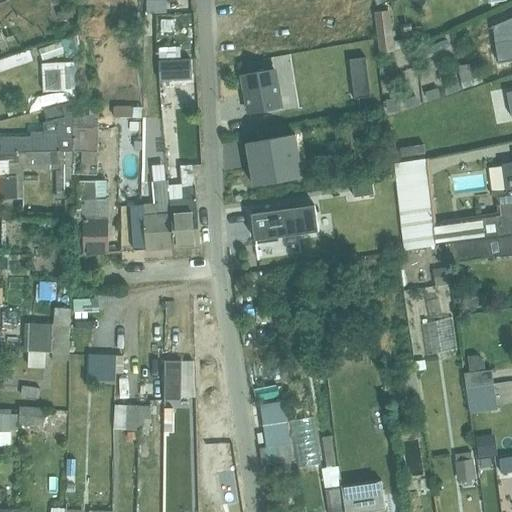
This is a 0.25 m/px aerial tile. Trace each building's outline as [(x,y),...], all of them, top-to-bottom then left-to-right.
[(146,13),(158,13),(158,0),(145,0),(146,13)] [(368,0),(373,9),(390,0),(368,0)] [(374,14),(379,55),(395,53),(394,50),(403,49),(403,41),(393,42),(393,38),(396,37),(395,32),(392,32),(390,12),(374,14)] [(497,32),(500,51),(496,51),(497,58),(501,57),(501,58),(511,56),(511,18),(507,19),(509,31),(497,32)] [(76,38),(62,42),(66,58),(76,55),(76,38)] [(65,54),(61,44),(39,52),(43,62),(65,54)] [(180,59),(180,48),(158,50),(159,60),(180,59)] [(0,73),(32,61),(29,52),(0,61),(0,73)] [(191,59),(171,61),(172,69),(173,81),(193,80),(191,59)] [(365,59),(349,61),(354,100),(370,98),(365,59)] [(157,67),(159,89),(165,88),(164,70),(172,69),(171,61),(158,62),(158,67),(157,67)] [(66,90),(73,90),(72,65),(64,65),(64,64),(42,65),(44,93),(66,92),(66,90)] [(495,82),(493,73),(472,78),(469,65),(457,68),(463,91),(495,82)] [(242,76),(249,115),(283,110),(276,70),(242,76)] [(74,153),(75,106),(73,106),(73,104),(44,111),(48,123),(43,124),(44,133),(31,133),(31,139),(1,139),(1,153),(1,154),(74,153)] [(98,107),(75,106),(74,153),(81,153),(81,165),(74,165),(73,175),(97,176),(97,153),(98,153),(99,130),(98,130),(98,107)] [(143,118),(143,107),(114,107),(114,118),(143,118)] [(253,188),(303,178),(296,135),(246,144),(253,188)] [(72,175),(73,175),(74,165),(74,153),(1,154),(0,154),(0,200),(23,200),(23,185),(38,185),(39,176),(23,176),(23,171),(56,171),(56,193),(56,200),(73,200),(72,175)] [(429,158),(394,165),(399,212),(434,207),(429,158)] [(511,193),(511,163),(501,166),(505,192),(491,194),(491,197),(495,196),(511,193)] [(168,187),(173,249),(200,248),(196,189),(194,189),(192,167),(180,168),(181,186),(168,187)] [(135,252),(173,249),(168,187),(167,181),(151,183),(154,205),(132,207),(135,252)] [(80,193),(74,193),(74,256),(109,254),(109,199),(106,199),(106,183),(80,183),(80,193)] [(372,185),(352,187),(354,199),(374,196),(372,185)] [(445,246),(511,237),(511,193),(495,196),(497,214),(436,223),(434,207),(399,212),(404,252),(445,246)] [(255,242),(319,233),(315,207),(251,216),(255,242)] [(72,239),(72,225),(60,225),(60,239),(72,239)] [(511,237),(445,246),(448,264),(500,257),(500,258),(511,256),(511,237)] [(13,272),(14,256),(3,256),(2,272),(13,272)] [(435,287),(451,285),(448,268),(432,270),(435,287)] [(39,284),(37,296),(50,299),(53,286),(39,284)] [(477,292),(462,298),(468,312),(483,306),(477,292)] [(97,299),(72,299),(72,316),(97,315),(97,299)] [(426,302),(430,320),(442,318),(438,300),(426,302)] [(24,325),(23,352),(28,353),(46,353),(70,354),(70,310),(55,309),(54,326),(24,325)] [(422,326),(427,356),(457,351),(452,320),(422,326)] [(46,353),(28,353),(27,368),(46,369),(46,353)] [(127,357),(91,355),(90,384),(115,385),(116,365),(127,365),(127,357)] [(464,374),(466,388),(494,384),(492,371),(485,371),(484,362),(477,356),(467,358),(470,374),(464,374)] [(424,360),(413,361),(415,370),(415,371),(426,370),(424,360)] [(165,362),(164,401),(181,401),(182,362),(165,362)] [(415,371),(415,370),(402,372),(405,398),(419,396),(415,371)] [(223,387),(222,373),(205,375),(206,388),(223,387)] [(118,398),(126,399),(129,379),(120,378),(118,398)] [(466,388),(470,414),(498,410),(494,384),(466,388)] [(22,387),(21,397),(39,400),(41,390),(22,387)] [(276,387),(256,388),(257,400),(276,399),(276,387)] [(283,403),(260,406),(266,448),(290,445),(283,403)] [(141,408),(116,406),(114,431),(140,433),(141,408)] [(150,408),(141,408),(140,433),(149,433),(150,408)] [(18,409),(19,415),(18,426),(43,427),(45,410),(18,409)] [(10,410),(0,410),(0,447),(11,448),(11,433),(9,433),(9,430),(18,431),(18,426),(19,415),(10,415),(10,410)] [(65,416),(47,415),(47,426),(65,426),(65,416)] [(226,432),(225,415),(213,416),(214,433),(226,432)] [(312,419),(290,421),(296,467),(317,464),(312,419)] [(491,457),(497,456),(494,435),(476,437),(479,459),(491,457)] [(332,437),(322,438),(327,469),(322,470),(329,511),(345,511),(342,487),(338,467),(336,468),(332,437)] [(472,460),(470,453),(455,456),(456,463),(454,463),(457,483),(476,481),(473,460),(472,460)] [(491,457),(479,459),(481,469),(492,467),(491,457)] [(511,460),(500,462),(503,478),(511,477),(511,460)] [(381,480),(342,487),(345,511),(375,511),(385,510),(381,480)] [(142,493),(141,507),(152,508),(154,494),(142,493)]
